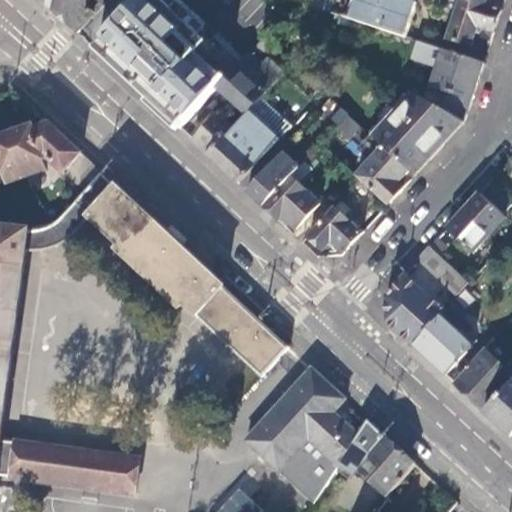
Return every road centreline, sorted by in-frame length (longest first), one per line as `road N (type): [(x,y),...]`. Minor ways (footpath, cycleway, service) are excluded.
road 1 (primary): [(0,20),(329,326)]
road 2 (residential): [(511,72),(490,135),(329,326)]
road 3 (primary): [(329,326),(511,490)]
